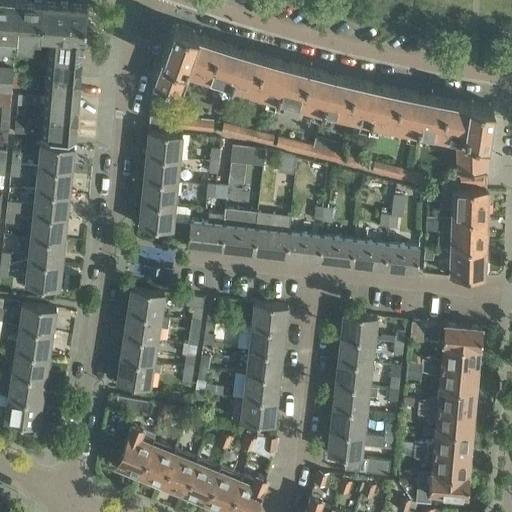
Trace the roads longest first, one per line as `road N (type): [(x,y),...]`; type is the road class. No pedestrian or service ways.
road 1 (residential): [(151,0),(126,86),(69,498)]
road 2 (residential): [(189,0),(384,55),(511,80)]
road 3 (residential): [(272,511),(295,448),(314,273)]
road 4 (residential): [(511,293),(314,273)]
road 5 (residential): [(314,273),(184,258)]
